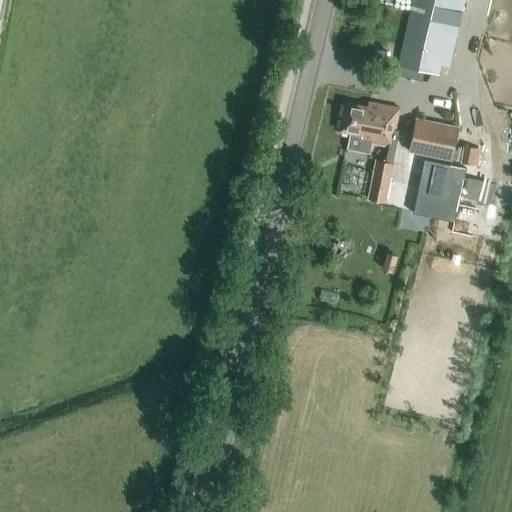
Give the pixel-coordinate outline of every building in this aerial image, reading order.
[(464,0),(412,0),(398,65),(438,74),(440,64),(449,66),(464,0)] [(399,108),(369,100),(368,104),(367,104),(367,107),(345,102),(339,131),(361,135),(361,139),(371,141),(370,142),(392,147),(395,129),(399,108)] [(415,119),(409,151),(436,157),(451,160),(465,163),(477,165),(481,149),(464,145),(463,148),(454,146),(458,127),(415,119)] [(424,157),(413,211),(437,215),(444,181),(462,185),(466,166),(424,157)] [(384,201),(392,163),(376,160),(368,198),(384,201)] [(388,266),(400,269),(404,252),(393,249),(388,266)]
